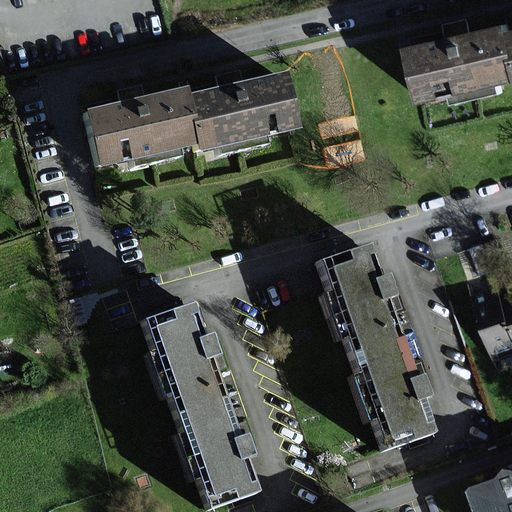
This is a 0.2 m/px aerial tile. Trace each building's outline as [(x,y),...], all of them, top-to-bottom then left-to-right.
[(511,25),(414,44),(426,104),(511,87),(511,25)] [(287,78),(186,97),(197,151),(198,156),(299,137),(287,78)] [(86,110),(97,170),(197,151),(186,97),(185,91),(86,110)] [(369,251),(320,267),(383,456),(434,439),(424,407),(434,404),(427,382),(413,387),(387,308),(399,304),(391,279),(379,283),(369,251)] [(511,288),(503,291),(502,290),(500,290),(476,297),(497,372),(511,367),(511,288)] [(192,307),(144,323),(206,511),(208,511),(258,496),(248,463),(258,460),(250,439),(237,443),(210,364),(223,360),(215,336),(203,339),(192,307)] [(497,478),(467,488),(475,511),(511,511),(511,469),(506,468),(497,478)]
